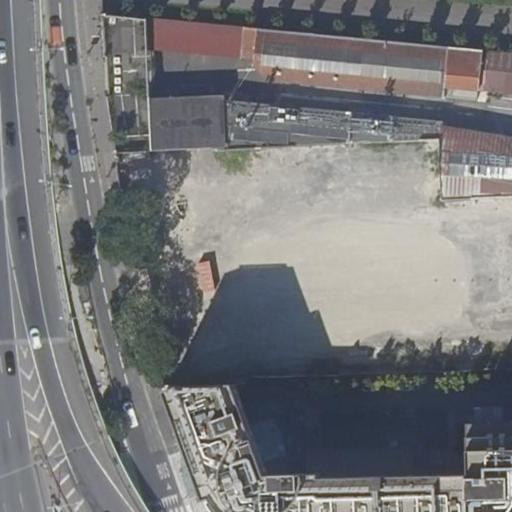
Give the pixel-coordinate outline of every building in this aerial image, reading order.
[(511,53),(237,27),(235,56),(249,57),(269,82),(445,98),(446,87),(511,94),(511,53)] [(152,127),(154,154),(216,151),(228,150),(227,102),(226,97),(168,100),(151,100),(152,127)] [(227,102),(228,150),(440,141),(442,129),(442,123),(227,102)] [(511,198),(511,140),(442,129),(440,141),(442,201),(464,200),(474,200),(511,198)] [(304,511),(305,503),(304,485),(304,480),(273,481),(258,428),(277,423),(277,407),(250,403),(244,383),(167,386),(172,404),(183,440),(193,476),(196,483),(203,496),(214,510),(216,511),(304,511)] [(511,511),(511,423),(471,425),(473,467),(487,466),(487,479),(474,479),(474,477),(463,477),(462,467),(415,469),(415,451),(305,456),(306,479),(304,480),(304,485),(305,503),(304,511),(511,511)]
